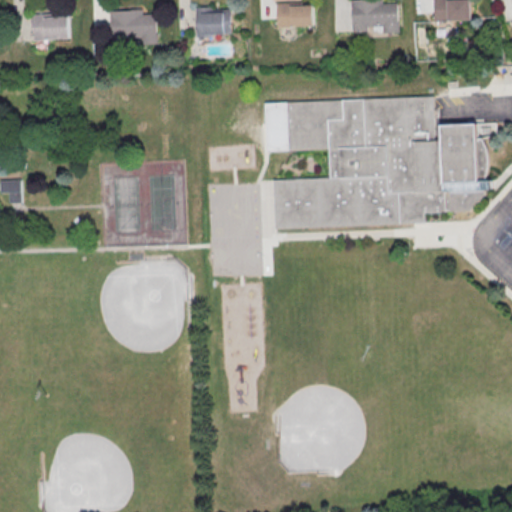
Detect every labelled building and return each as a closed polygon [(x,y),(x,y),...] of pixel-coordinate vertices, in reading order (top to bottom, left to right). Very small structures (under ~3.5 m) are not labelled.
[(350,0),(382,0),(382,2),(397,2),(398,31),(383,32),(382,25),(367,25),(367,32),(351,32),(350,0)] [(433,0),(471,0),(472,20),(434,22),(433,0)] [(277,1),(277,25),(313,25),(313,1),(277,1)] [(231,6),(195,6),(195,36),(231,36),(231,6)] [(110,45),(157,43),(157,9),(110,10),(110,45)] [(30,14),(68,12),(69,39),(31,40),(30,14)] [(274,180),(330,178),(328,149),(291,151),(290,126),(289,103),(434,97),(436,141),(443,141),(442,125),(498,123),(499,134),(483,139),(487,142),(489,147),(490,152),(491,158),(491,164),(490,170),(488,175),(486,180),(493,180),(494,186),(494,190),(487,190),(487,194),(484,199),(481,202),(477,205),(475,208),(473,212),(426,214),(427,223),(421,224),(276,230),(275,206),(274,180)] [(1,179),(21,178),(21,190),(22,201),(11,202),(10,191),(1,191),(1,186),(1,179)]
